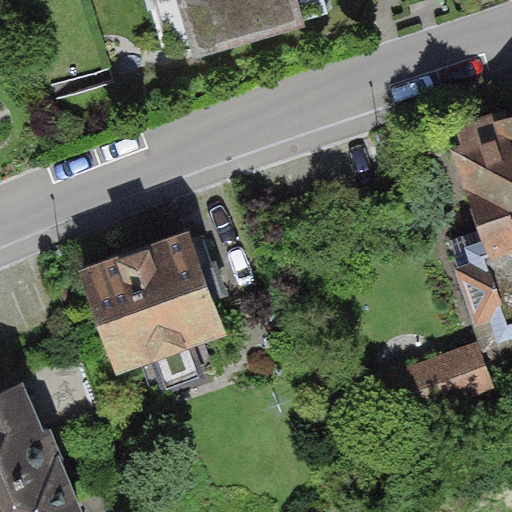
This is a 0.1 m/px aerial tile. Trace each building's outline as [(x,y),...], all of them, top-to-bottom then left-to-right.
[(190,0),(203,43),(330,6),(328,0),(190,0)] [(511,120),(452,141),(511,312),(511,120)] [(194,224),(84,261),(119,363),(229,325),(194,224)] [(479,338),(385,375),(403,422),(498,386),(479,338)] [(0,511),(76,511),(21,388),(0,397),(0,511)]
